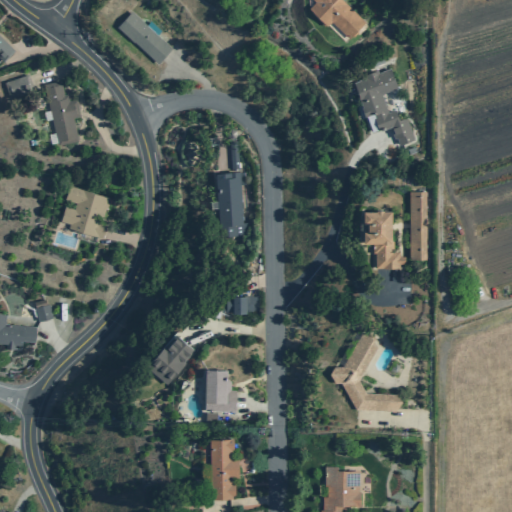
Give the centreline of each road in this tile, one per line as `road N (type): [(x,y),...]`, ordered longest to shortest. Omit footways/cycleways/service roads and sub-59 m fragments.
road 1 (residential): [(52,511),(28,443),(32,403),(51,372),(110,316),(139,267),(150,172),(135,118),(112,82),(13,0)]
road 2 (residential): [(277,511),(264,142),(241,113),(209,100),(135,118)]
road 3 (track): [(449,0),(439,73),(443,298),(459,316),(511,299)]
road 4 (track): [(437,511),(442,340),(511,313)]
